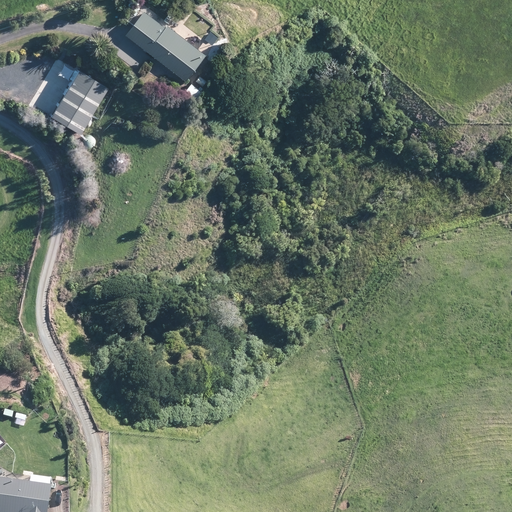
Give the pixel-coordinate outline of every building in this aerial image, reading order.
[(194,31),(186,42),(168,28),(166,29),(145,13),(127,36),(186,81),(205,56),(196,49),(204,38),(194,31)] [(220,39),(217,46),(215,44),(209,56),(211,57),(209,61),(217,66),(229,44),(220,39)] [(105,90),(78,72),(50,116),(78,134),(105,90)] [(193,81),(186,90),(199,99),(205,90),(193,81)] [(48,511),(52,480),(32,477),(31,485),(0,480),(0,511),(48,511)]
